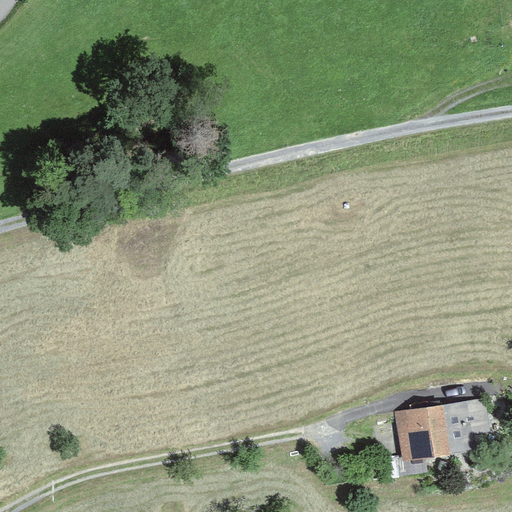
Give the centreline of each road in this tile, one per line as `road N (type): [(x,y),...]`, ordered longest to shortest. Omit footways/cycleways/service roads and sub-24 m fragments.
road 1 (track): [(0,226),(357,136),(511,110)]
road 2 (track): [(4,511),(75,477),(304,432),(404,397),(478,387)]
